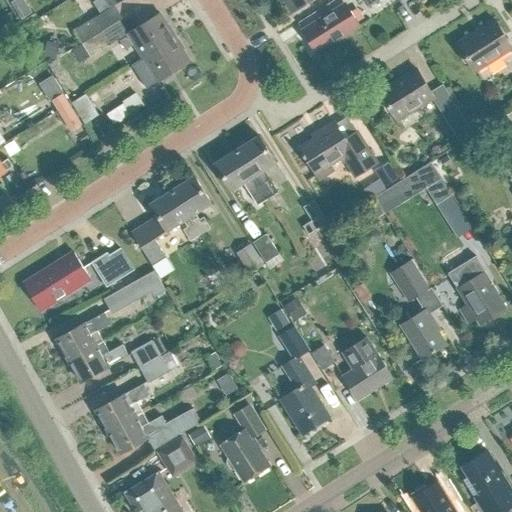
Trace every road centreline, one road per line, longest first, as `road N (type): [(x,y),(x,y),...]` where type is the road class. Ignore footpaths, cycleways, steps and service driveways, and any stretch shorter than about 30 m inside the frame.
road 1 (residential): [(0,253),(244,94)]
road 2 (residential): [(244,94),(288,113),(468,0)]
road 3 (residential): [(309,511),(337,486),(511,380)]
road 4 (residential): [(95,511),(0,344)]
